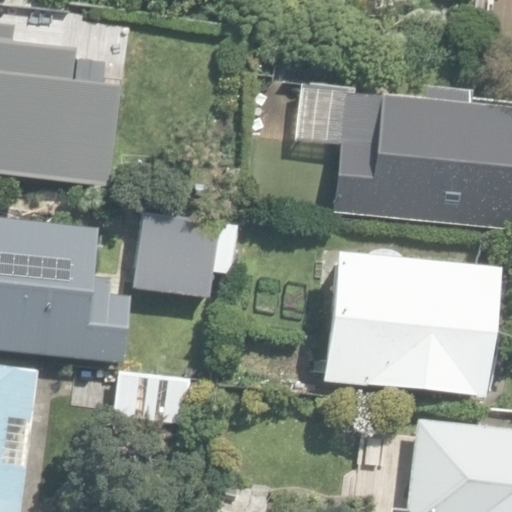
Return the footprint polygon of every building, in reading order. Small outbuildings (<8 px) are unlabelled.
[(377,17),(378,0),(331,0),(330,13),(377,17)] [(0,170),(103,182),(114,91),(64,85),(67,58),(6,51),(8,34),(0,33),(0,170)] [(332,213),(511,231),(511,110),(469,106),(470,94),(422,89),(421,104),(344,96),(332,213)] [(135,271),(212,281),(220,222),(143,212),(135,271)] [(0,348),(118,362),(125,296),(109,294),(112,272),(93,270),(98,224),(0,213),(0,348)] [(321,381),(483,398),(497,270),(397,259),(393,256),(388,253),(382,252),(376,252),(370,253),(365,255),(335,252),(321,381)] [(0,511),(17,511),(35,371),(0,367),(0,511)] [(178,407),(180,377),(138,373),(136,403),(178,407)] [(511,511),(511,430),(468,426),(459,511),(511,511)]
